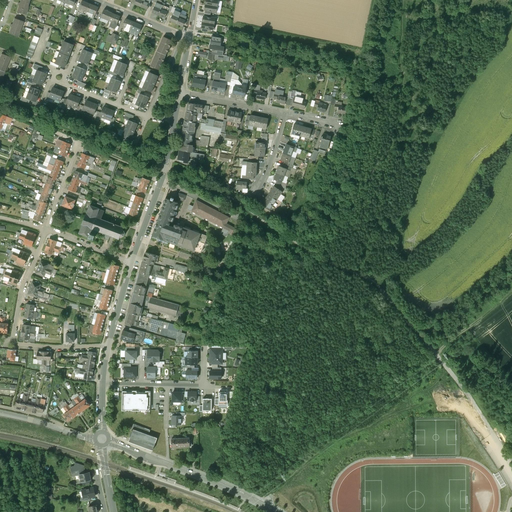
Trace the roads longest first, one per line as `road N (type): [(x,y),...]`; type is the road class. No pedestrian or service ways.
road 1 (track): [(373,281),(356,231),(398,109),(401,0)]
road 2 (track): [(373,281),(502,448)]
road 3 (tertiary): [(109,440),(275,511)]
